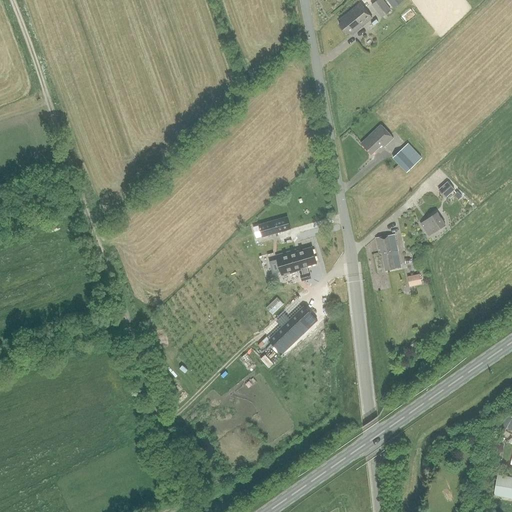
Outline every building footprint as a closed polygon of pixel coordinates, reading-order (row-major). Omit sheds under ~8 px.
[(381,18),(390,10),(381,0),(377,0),(371,5),(381,18)] [(346,34),(348,32),(351,36),(372,18),(360,4),(340,20),(341,23),(339,25),(346,34)] [(383,148),(393,139),(380,125),(360,143),(371,155),(381,146),(383,148)] [(408,143),(401,151),(400,150),(392,158),(407,174),(415,166),(415,165),(422,158),(408,143)] [(446,199),(455,190),(448,182),(438,190),(446,199)] [(458,192),(454,195),(459,200),(463,196),(458,192)] [(429,236),(445,225),(437,213),(421,224),(429,236)] [(262,237),(290,229),(287,217),(259,225),(262,237)] [(386,270),(401,267),(394,235),(376,239),(378,253),(382,252),(386,270)] [(317,263),(312,247),(296,252),(296,250),(276,256),(277,260),(270,262),(273,274),(280,271),(282,276),(301,270),(302,274),(300,275),(302,281),(311,278),(309,273),(307,266),(317,263)] [(419,274),(408,276),(409,287),(421,285),(419,274)] [(277,298),(266,308),(273,315),(283,304),(277,298)] [(317,320),(305,308),(270,341),(282,354),(317,320)] [(511,498),(511,478),(497,475),(493,495),(511,498)]
